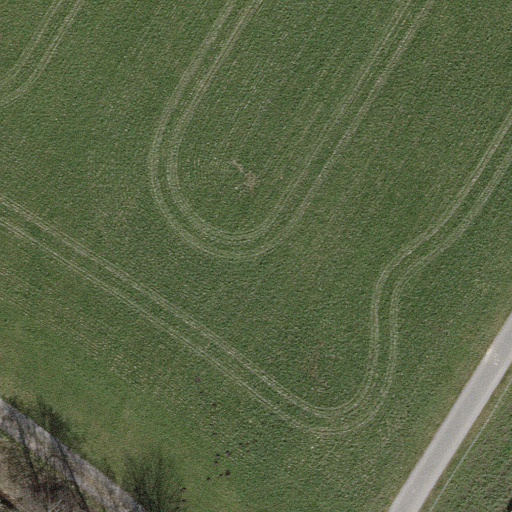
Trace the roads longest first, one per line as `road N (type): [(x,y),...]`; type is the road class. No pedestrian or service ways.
road 1 (track): [(511,356),(413,511)]
road 2 (track): [(0,416),(116,511)]
